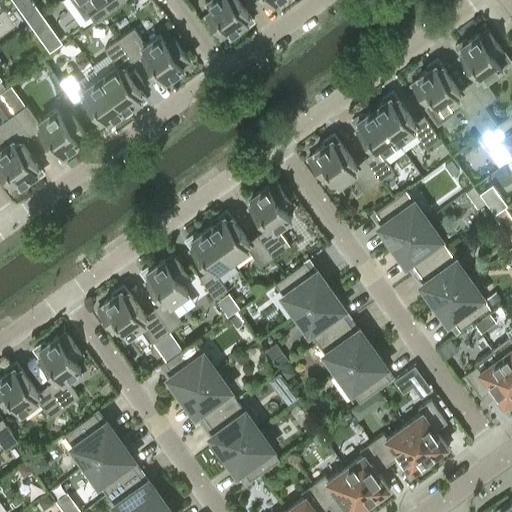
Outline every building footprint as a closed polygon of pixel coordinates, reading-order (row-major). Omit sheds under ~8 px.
[(79,0),(94,21),(123,0),(79,0)] [(206,0),(213,9),(205,15),(220,36),(228,31),(230,33),(241,25),(242,28),(253,20),(238,0),(206,0)] [(117,38),(133,60),(141,53),(163,84),(174,77),(172,74),(183,66),(182,64),(189,59),(174,37),(166,43),(159,33),(146,43),(134,26),(117,38)] [(468,82),(483,104),(496,95),(484,78),(509,60),(487,29),(479,34),(478,32),(467,40),(465,38),(454,45),(476,76),(468,82)] [(133,60),(117,38),(104,47),(116,64),(100,76),(124,109),(133,102),(135,104),(146,97),(124,66),(133,60)] [(467,116),(483,104),(468,82),(459,89),(437,58),(426,65),(428,68),(417,76),(419,78),(411,83),(426,105),(438,123),(460,107),(467,116)] [(124,109),(100,76),(83,88),(71,71),(58,80),(74,102),(83,96),(105,126),(116,119),(114,116),(124,109)] [(438,136),(423,114),(414,121),(392,90),(381,98),(383,100),(373,107),(397,140),(414,129),(426,145),(438,136)] [(32,179),(43,171),(20,140),(29,134),(14,112),(0,94),(0,114),(4,119),(0,121),(0,157),(2,160),(0,161),(0,173),(10,187),(18,182),(19,184),(30,176),(32,179)] [(14,112),(29,134),(38,128),(60,158),(71,151),(69,148),(80,141),(78,138),(86,133),(71,111),(63,117),(56,107),(38,120),(26,103),(14,112)] [(397,140),(373,107),(364,114),(362,112),(351,119),(373,150),(364,156),(380,178),(393,169),(381,152),(397,140)] [(511,111),(490,127),(499,140),(495,143),(508,160),(511,157),(511,111)] [(380,178),(364,156),(355,163),(333,132),(323,140),(325,142),(314,150),(315,152),(307,158),(323,179),(331,173),(338,183),(351,173),(363,190),(380,178)] [(257,233),(273,255),(289,243),(277,226),(291,217),(284,207),(292,201),(276,180),(268,185),(267,183),(256,191),(254,189),(244,196),(266,227),(257,233)] [(405,188),(375,210),(388,229),(384,232),(392,243),(427,218),(405,188)] [(273,255),(257,233),(248,240),(226,209),(216,216),(217,219),(208,225),(232,259),(248,247),(260,264),(273,255)] [(427,218),(392,243),(400,253),(404,251),(417,269),(447,247),(427,218)] [(232,259),(208,225),(198,233),(196,230),(185,238),(207,269),(199,275),(214,297),(227,288),(215,271),(232,259)] [(447,247),(417,269),(430,287),(426,290),(434,301),(468,277),(447,247)] [(154,307),(169,329),(182,320),(170,303),(188,291),(181,281),(188,275),(173,254),(165,260),(164,257),(153,265),(151,263),(140,270),(163,301),(154,307)] [(296,312),(330,287),(322,277),(318,279),(304,260),(274,282),(296,312)] [(468,277),(434,301),(442,312),(446,309),(460,328),(490,307),(468,277)] [(169,329),(154,307),(145,314),(123,283),(112,291),(114,293),(103,301),(105,303),(97,309),(112,330),(120,324),(127,334),(141,324),(153,341),(169,329)] [(317,341),(347,320),(334,301),(338,298),(330,287),(296,312),(317,341)] [(338,370),(372,346),(364,335),(360,338),(347,320),(317,341),(338,370)] [(492,349),(511,376),(511,325),(506,330),(509,335),(491,348),(492,349)] [(46,384),(62,406),(79,394),(67,377),(80,368),(73,358),(81,352),(66,331),(58,337),(56,334),(46,342),(44,340),(33,347),(55,378),(46,384)] [(194,339),(164,361),(178,380),(174,383),(182,394),(216,369),(194,339)] [(372,346),(338,370),(359,400),(389,379),(376,360),(380,357),(372,346)] [(511,376),(492,349),(474,362),(476,365),(464,373),(480,396),(492,388),(505,406),(511,401),(511,376)] [(62,406),(46,384),(38,391),(16,360),(5,368),(7,370),(0,374),(0,400),(5,407),(13,401),(20,411),(37,399),(49,415),(62,406)] [(216,369),(182,394),(189,405),(193,402),(206,420),(237,399),(216,369)] [(404,423),(428,458),(438,451),(440,453),(448,447),(435,428),(447,420),(430,397),(417,407),(421,411),(404,423)] [(237,399),(206,420),(220,439),(216,442),(224,452),(258,428),(237,399)] [(85,463),(119,438),(111,427),(108,430),(94,411),(64,433),(85,463)] [(0,441),(5,447),(17,438),(1,417),(0,417),(0,441)] [(428,458),(404,423),(386,436),(383,431),(371,440),(387,463),(398,455),(411,473),(420,467),(418,465),(428,458)] [(258,428),(224,452),(231,463),(235,461),(249,479),(279,458),(258,428)] [(106,492),(136,470),(123,452),(127,449),(119,438),(85,463),(106,492)] [(387,463),(371,440),(359,449),(362,453),(345,465),(370,500),(379,493),(381,495),(390,489),(377,470),(387,463)] [(370,500),(345,465),(328,478),(325,473),(313,482),(329,505),(340,497),(350,511),(357,511),(362,509),(360,506),(370,500)] [(120,511),(140,511),(161,497),(153,486),(150,489),(136,470),(106,492),(120,511)] [(318,511),(329,505),(313,482),(301,490),(304,495),(287,507),(290,511),(318,511)] [(161,497),(140,511),(166,511),(165,511),(169,508),(161,497)] [(511,511),(511,500),(496,511),(511,511)]
